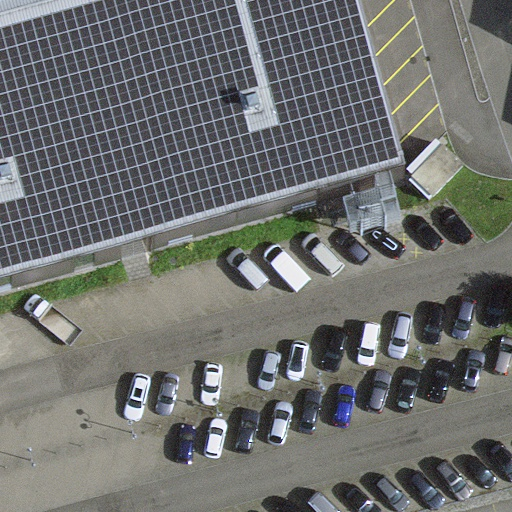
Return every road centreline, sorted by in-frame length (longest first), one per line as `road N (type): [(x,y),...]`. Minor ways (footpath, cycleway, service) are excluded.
road 1 (unknown): [(511,242),(0,379)]
road 2 (unknown): [(110,511),(511,403)]
